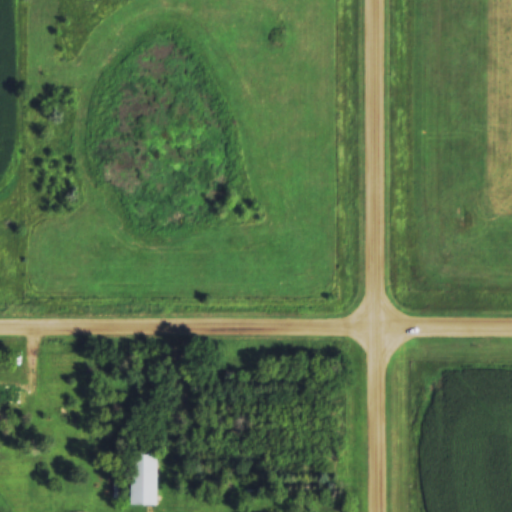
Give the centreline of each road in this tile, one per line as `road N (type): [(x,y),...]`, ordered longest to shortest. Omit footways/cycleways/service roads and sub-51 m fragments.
road 1 (residential): [(374,511),(373,0)]
road 2 (residential): [(0,331),(511,330)]
